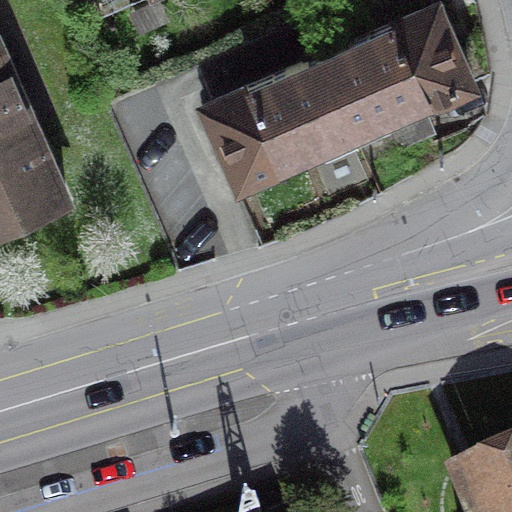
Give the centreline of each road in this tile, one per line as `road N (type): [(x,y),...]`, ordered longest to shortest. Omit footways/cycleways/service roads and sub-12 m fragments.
road 1 (secondary): [(0,417),(287,326)]
road 2 (secondary): [(511,172),(287,326)]
road 3 (secondary): [(287,326),(511,260)]
